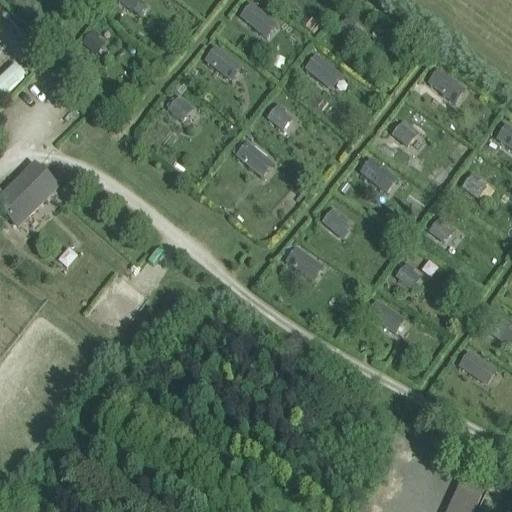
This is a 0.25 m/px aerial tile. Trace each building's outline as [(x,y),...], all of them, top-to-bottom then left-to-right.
[(116,0),(116,2),(140,20),(149,9),(137,0),(116,0)] [(250,7),(240,19),(259,36),(269,24),(250,7)] [(336,34),(352,46),(361,34),(354,28),(356,24),(348,18),(336,34)] [(101,38),(92,31),(81,46),(97,58),(105,47),(99,42),(101,38)] [(216,49),(205,63),(224,78),(235,65),(216,49)] [(316,59),(305,72),(323,86),(333,73),(316,59)] [(426,94),(442,107),(451,95),(443,89),(446,85),(438,79),(426,94)] [(167,112),(182,124),(191,114),(184,108),(187,105),(178,98),(167,112)] [(278,107),(267,120),(285,134),(292,124),(285,118),(288,114),(278,107)] [(402,126),(392,138),(410,152),(420,140),(402,126)] [(511,133),(505,129),(496,142),(511,153),(511,133)] [(246,146),(235,159),(255,175),(265,163),(246,146)] [(369,163),(359,175),(379,191),(389,179),(369,163)] [(25,178),(7,196),(0,203),(0,211),(17,229),(56,190),(40,174),(30,183),(25,178)] [(461,190),(477,202),(486,190),(479,185),(481,181),(472,174),(461,190)] [(322,226),(339,239),(348,227),(339,221),(342,217),(334,211),(322,226)] [(429,235),(445,246),(453,235),(446,229),(448,226),(440,220),(429,235)] [(295,252),(285,265),(306,280),(315,267),(295,252)] [(395,281),(411,293),(420,281),(413,275),(416,271),(407,265),(395,281)] [(376,306),(367,319),(387,334),(397,321),(376,306)] [(491,339),(508,350),(511,343),(511,334),(511,332),(511,328),(502,322),(491,339)] [(468,357),(459,370),(480,385),(489,372),(468,357)]
